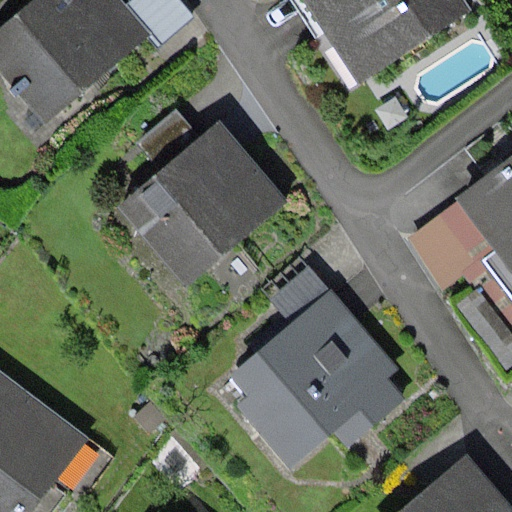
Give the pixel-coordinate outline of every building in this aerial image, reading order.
[(109,0),(49,0),(0,40),(0,80),(43,133),(148,48),(109,0)] [(448,0),(295,0),(359,94),(465,24),(448,0)] [(223,129),(123,209),(192,295),(292,214),(223,129)] [(511,179),(461,216),(511,285),(511,179)] [(331,314),(225,395),(302,495),(408,414),(331,314)] [(58,511),(103,455),(0,375),(0,511),(58,511)] [(491,511),(469,483),(430,511),(491,511)]
